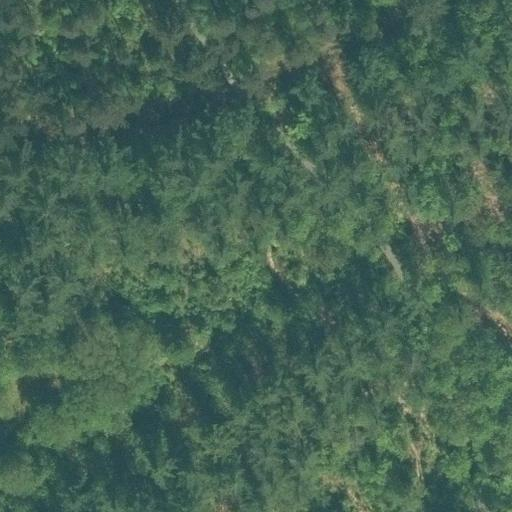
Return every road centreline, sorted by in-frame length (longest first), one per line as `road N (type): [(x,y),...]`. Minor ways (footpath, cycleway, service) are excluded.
road 1 (track): [(0,125),(39,131),(157,116),(237,84)]
road 2 (track): [(419,0),(237,84)]
